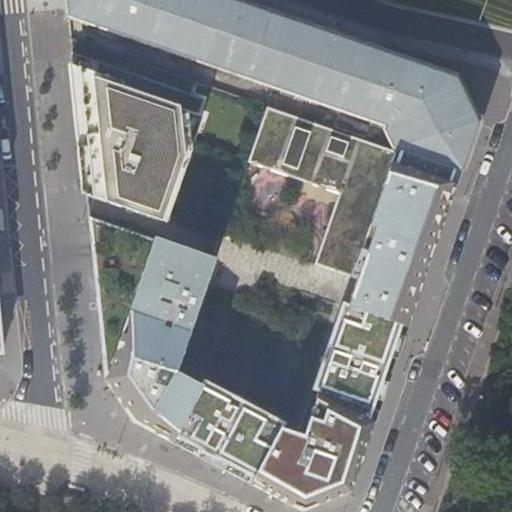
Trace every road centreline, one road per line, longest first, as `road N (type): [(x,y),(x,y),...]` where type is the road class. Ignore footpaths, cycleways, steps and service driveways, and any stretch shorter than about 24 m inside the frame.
road 1 (residential): [(380,511),(511,138)]
road 2 (unclassified): [(12,0),(29,227)]
road 3 (residential): [(29,227),(52,453)]
road 4 (primary): [(333,0),(511,46)]
road 5 (residential): [(210,511),(52,453)]
